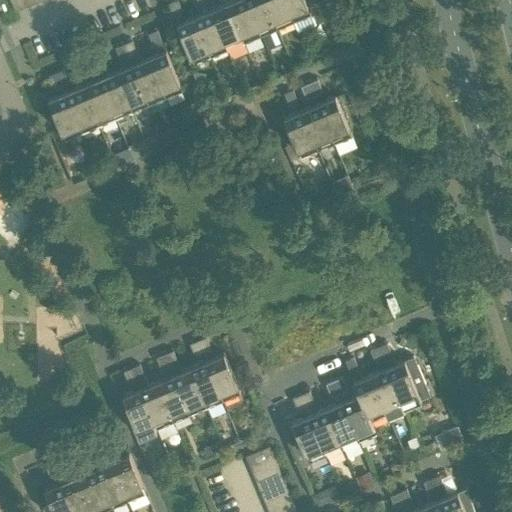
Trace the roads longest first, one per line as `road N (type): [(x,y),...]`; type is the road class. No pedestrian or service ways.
road 1 (secondary): [(449,0),(511,248)]
road 2 (residential): [(206,117),(157,0)]
